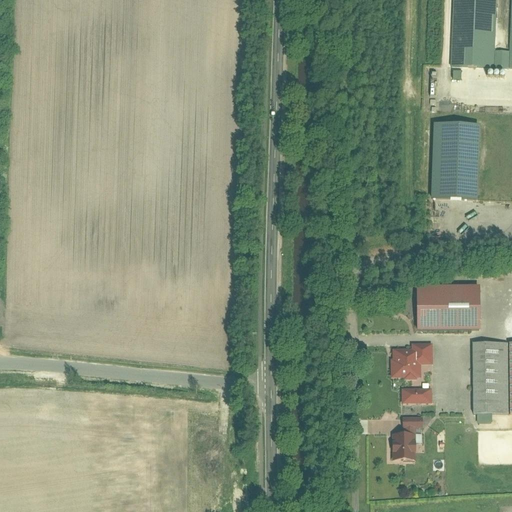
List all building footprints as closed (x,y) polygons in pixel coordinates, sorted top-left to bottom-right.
[(453,0),(450,70),(511,72),(511,0),(509,57),(495,56),(496,0),(453,0)] [(480,134),(435,132),(432,205),(477,207),(480,134)] [(469,332),(483,332),(483,286),(469,286),(469,292),(469,332)] [(469,332),(469,292),(427,292),(426,332),(469,332)] [(508,348),(476,348),(476,417),(508,417),(508,348)] [(414,350),(414,356),(417,356),(418,369),(421,369),(432,368),(431,349),(414,350)] [(414,356),(397,356),(397,366),(394,366),(394,381),(406,381),(406,384),(415,384),(415,381),(421,381),(421,369),(418,369),(417,356),(414,356)] [(432,395),(405,395),(405,407),(432,407),(432,395)] [(406,432),(407,439),(396,439),(396,466),(417,465),(417,432),(424,432),(424,422),(406,422),(406,432)]
